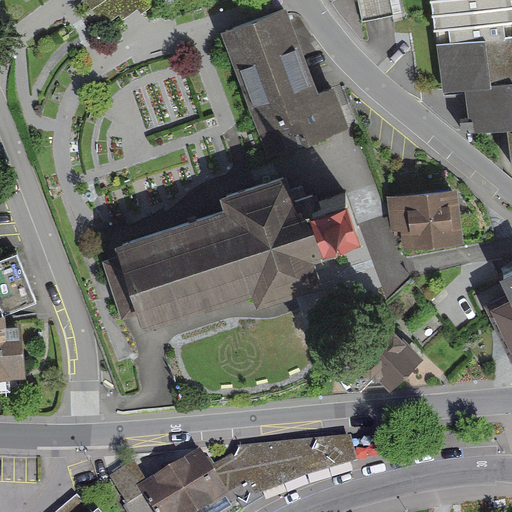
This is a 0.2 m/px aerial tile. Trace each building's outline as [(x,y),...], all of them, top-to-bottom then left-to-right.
[(159,0),(94,0),(120,32),(140,15),(159,0)] [(283,0),(280,0),(215,24),(254,131),(322,106),(283,0)] [(511,7),(511,0),(431,0),(443,84),(464,82),(469,128),(507,122),(511,156),(511,7)] [(209,200),(136,226),(142,243),(148,260),(154,278),(161,296),(233,271),(239,290),(275,277),(308,266),(301,246),(326,237),(320,220),(314,202),(307,183),(301,165),(275,174),(269,157),(236,169),(202,181),(209,200)] [(346,170),(307,183),(314,202),(320,220),(359,206),(346,170)] [(458,232),(452,186),(391,194),(394,223),(405,221),(407,239),(458,232)] [(142,243),(120,250),(132,285),(154,278),(151,268),(145,250),(142,243)] [(4,320),(3,308),(33,298),(16,252),(0,258),(0,367),(21,366),(17,319),(4,320)] [(511,337),(511,267),(504,271),(511,287),(511,290),(494,300),(511,337)] [(416,353),(394,331),(364,361),(376,373),(380,370),(390,380),(416,353)] [(210,470),(226,495),(249,481),(255,491),(354,460),(348,439),(239,449),(232,457),(210,470)] [(196,511),(226,495),(210,470),(200,452),(125,497),(133,511),(196,511)] [(88,511),(76,498),(58,511),(88,511)]
